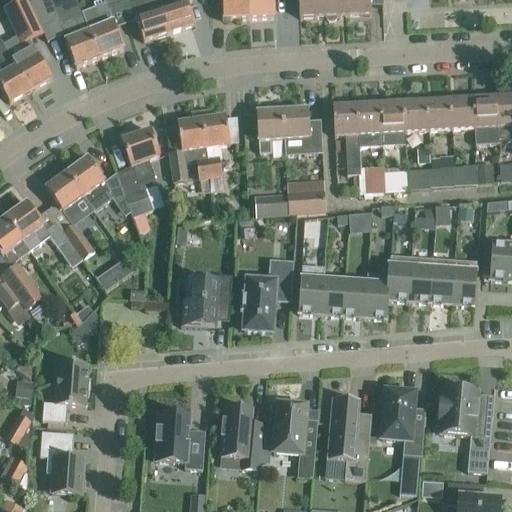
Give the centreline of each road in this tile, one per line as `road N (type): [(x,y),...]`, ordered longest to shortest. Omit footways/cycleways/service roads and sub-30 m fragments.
road 1 (unclassified): [(511,49),(241,65),(184,76),(80,112),(0,162)]
road 2 (residential): [(101,511),(117,385),(511,349)]
